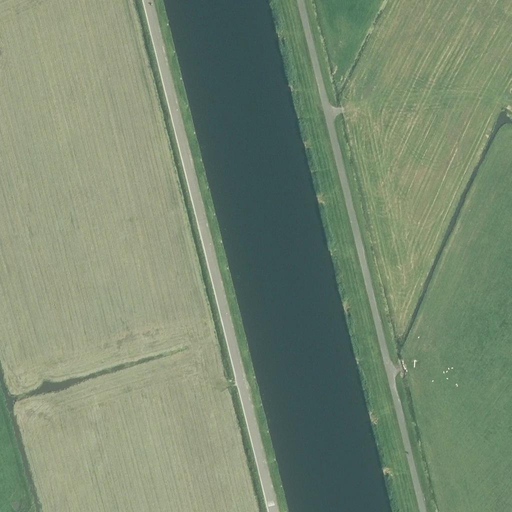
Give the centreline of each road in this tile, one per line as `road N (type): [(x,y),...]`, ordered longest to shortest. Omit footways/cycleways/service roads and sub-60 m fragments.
road 1 (unclassified): [(271,511),(146,0)]
road 2 (unclassified): [(300,0),(422,511)]
